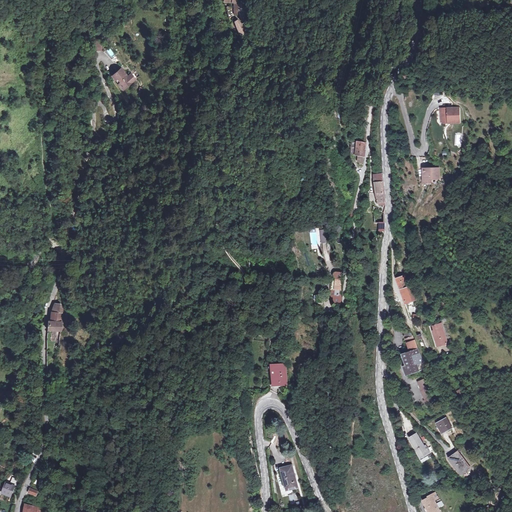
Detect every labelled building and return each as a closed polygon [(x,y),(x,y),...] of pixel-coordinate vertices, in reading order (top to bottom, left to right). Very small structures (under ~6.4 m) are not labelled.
[(237,20),(235,18),(232,19),(232,23),(238,34),(242,31),(242,25),(237,20)] [(124,89),(136,79),(131,74),(129,75),(122,68),(114,74),(120,82),(119,83),(124,89)] [(412,98),(404,100),(406,106),(413,105),(412,98)] [(460,123),(459,108),(441,108),(442,121),(444,123),(460,123)] [(357,163),(362,164),(365,144),(350,143),(349,157),(357,158),(357,163)] [(432,183),(432,182),(432,179),(438,179),(438,173),(439,173),(438,168),(424,168),(424,180),(425,180),(425,183),(432,183)] [(378,203),(385,203),(383,175),(379,176),(374,176),(376,197),(378,203)] [(385,230),(385,222),(374,223),(374,231),(385,230)] [(327,243),(325,231),(317,232),(319,245),(327,243)] [(408,273),(406,274),(407,276),(397,280),(400,290),(408,287),(408,286),(413,284),(408,275),(408,273)] [(332,306),(339,307),(340,297),(339,283),(340,274),(335,274),(333,274),(332,275),(331,275),(331,277),(331,278),(332,279),(333,280),(333,292),(330,292),(329,303),(332,303),(332,306)] [(409,287),(408,287),(400,290),(405,304),(418,300),(417,298),(421,297),(420,292),(416,293),(415,285),(409,287)] [(56,302),(52,311),(52,319),(50,319),(49,325),(49,328),(64,328),(64,325),(62,325),(62,310),(60,302),(56,302)] [(442,329),(434,332),(435,337),(436,336),(439,347),(446,345),(442,329)] [(427,375),(428,374),(427,373),(426,372),(424,367),(418,356),(417,352),(415,345),(413,342),(410,335),(409,335),(407,332),(404,333),(404,335),(402,336),(403,340),(405,339),(406,344),(409,352),(402,355),(406,366),(403,368),(406,376),(417,372),(422,370),(424,376),(427,375)] [(273,364),(273,375),(279,375),(279,384),(289,383),(288,363),(273,364)] [(424,380),(416,383),(423,402),(422,402),(423,406),(429,403),(428,399),(430,399),(424,380)] [(462,390),(456,393),(461,400),(466,396),(462,390)] [(466,396),(461,400),(465,405),(470,402),(466,396)] [(452,427),(446,418),(437,423),(443,432),(452,427)] [(419,457),(429,451),(425,445),(424,445),(416,432),(408,437),(419,457)] [(456,462),(464,456),(460,451),(452,457),(456,462)] [(472,467),(464,456),(456,462),(462,471),(467,468),(469,470),(472,467)] [(292,486),(297,485),(292,464),(282,467),(285,481),(290,479),(292,486)] [(10,494),(14,483),(6,481),(2,491),(10,494)] [(435,497),(432,492),(429,493),(430,495),(424,498),(430,511),(437,511),(441,510),(435,497)]
